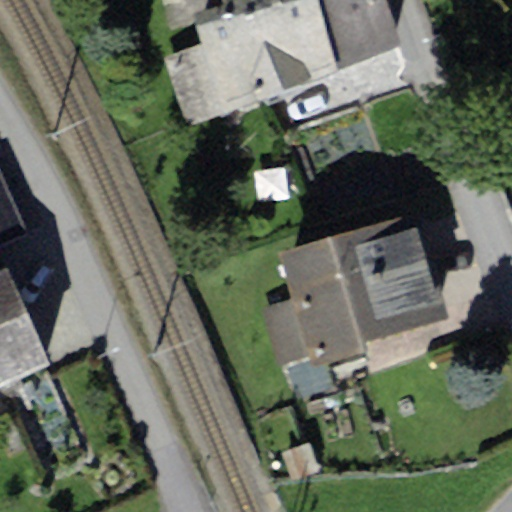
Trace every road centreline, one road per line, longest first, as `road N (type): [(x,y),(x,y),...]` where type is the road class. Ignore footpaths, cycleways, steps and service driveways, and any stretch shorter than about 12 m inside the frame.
road 1 (residential): [(0,106),(140,396),(181,511)]
road 2 (residential): [(418,0),(511,267)]
